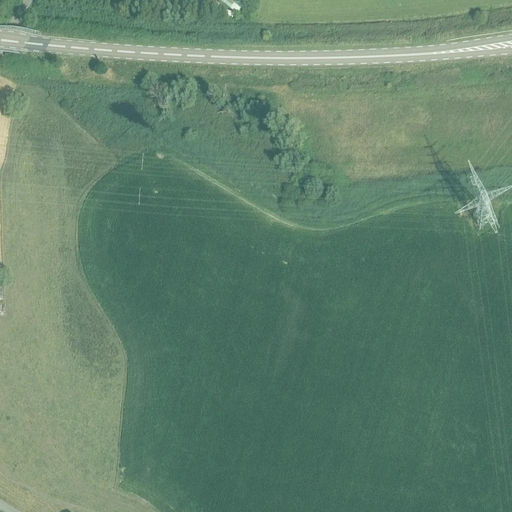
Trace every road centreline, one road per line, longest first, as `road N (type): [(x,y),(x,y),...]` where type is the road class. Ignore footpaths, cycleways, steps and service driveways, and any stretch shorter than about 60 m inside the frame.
road 1 (tertiary): [(26,43),(190,59),(359,57)]
road 2 (tertiary): [(511,38),(359,57)]
road 3 (tertiary): [(359,57),(511,50)]
